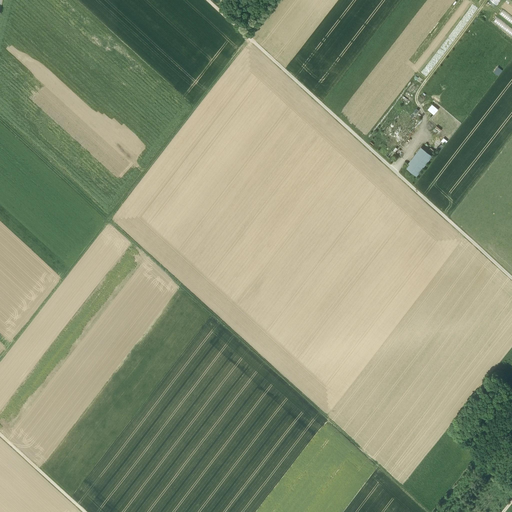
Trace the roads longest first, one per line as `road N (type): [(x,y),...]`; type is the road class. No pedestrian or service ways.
road 1 (track): [(0,121),(427,511)]
road 2 (track): [(206,0),(511,278)]
